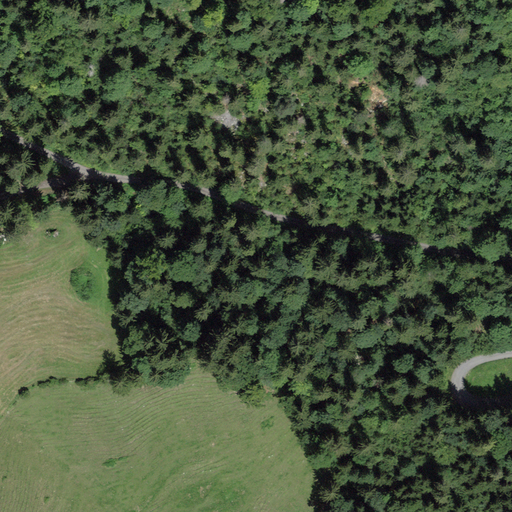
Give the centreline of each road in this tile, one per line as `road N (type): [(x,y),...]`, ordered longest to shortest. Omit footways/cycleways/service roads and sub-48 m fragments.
road 1 (track): [(0,130),(94,177),(184,187),(273,217),(511,261)]
road 2 (track): [(457,380),(415,365),(397,346),(330,322),(259,339),(204,320),(104,329)]
road 3 (track): [(511,355),(483,359),(457,380),(470,399),(511,397)]
